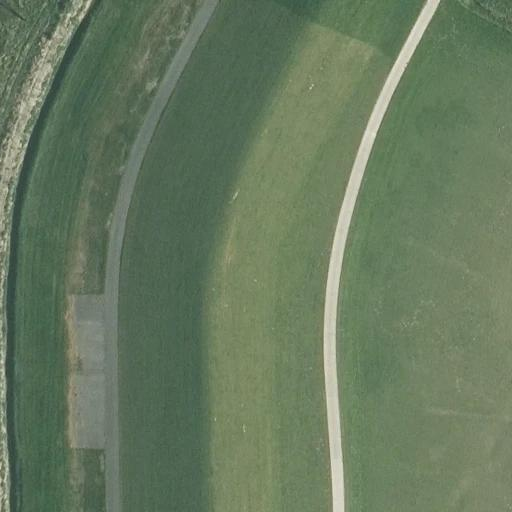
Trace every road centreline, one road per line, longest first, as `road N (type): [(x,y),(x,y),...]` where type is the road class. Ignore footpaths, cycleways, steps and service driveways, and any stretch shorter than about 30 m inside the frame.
road 1 (track): [(340,511),(334,271),(366,150),(442,0)]
road 2 (track): [(214,0),(127,195),(117,264),(115,511)]
